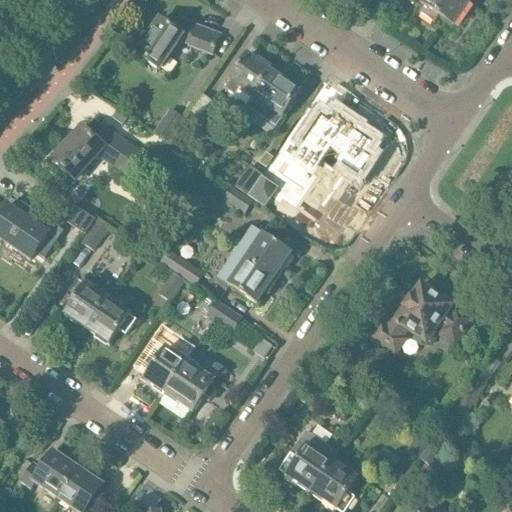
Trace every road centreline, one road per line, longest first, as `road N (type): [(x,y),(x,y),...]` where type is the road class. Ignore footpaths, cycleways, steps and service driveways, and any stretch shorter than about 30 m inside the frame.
road 1 (residential): [(205,489),(404,200)]
road 2 (residential): [(205,489),(0,349)]
road 3 (residential): [(454,126),(270,0)]
road 4 (secondary): [(0,103),(83,0)]
road 5 (residential): [(511,273),(404,200)]
